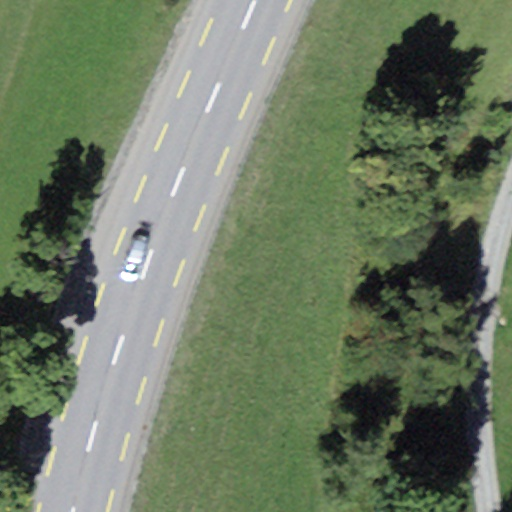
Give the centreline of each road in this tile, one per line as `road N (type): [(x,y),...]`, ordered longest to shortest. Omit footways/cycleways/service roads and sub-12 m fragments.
road 1 (primary): [(75,511),(161,221),(256,0)]
road 2 (track): [(511,237),(500,268),(486,374),(494,511)]
